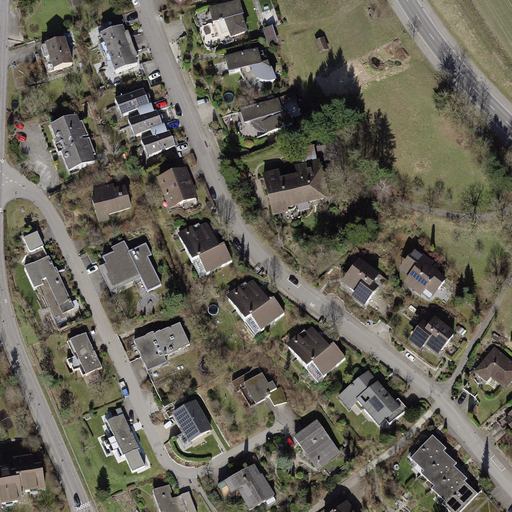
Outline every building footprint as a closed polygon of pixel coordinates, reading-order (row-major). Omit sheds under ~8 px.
[(241,3),(211,13),(216,27),(229,23),(235,40),(251,34),(241,3)] [(275,28),(265,31),(271,48),(281,44),(275,28)] [(129,29),(102,38),(116,77),(143,68),(138,54),(133,40),(129,29)] [(327,39),(318,43),(323,56),(332,52),(327,39)] [(67,41),(45,49),(53,76),(76,69),(67,41)] [(261,53),(228,62),(233,76),(252,71),(253,75),(257,79),(260,82),(265,84),(270,85),(277,85),(281,85),(272,65),(265,66),(261,53)] [(145,92),(118,102),(124,120),(141,114),(143,120),(133,124),(139,139),(153,134),(155,140),(145,144),(150,159),(175,150),(171,138),(167,127),(162,129),(158,119),(154,106),(150,107),(148,101),(145,92)] [(282,100),(243,111),(249,128),(266,124),(271,137),(297,127),(292,113),(286,116),(282,100)] [(80,117),(52,128),(70,175),(99,164),(80,117)] [(282,171),(266,175),(279,222),(300,216),(299,211),(330,202),(319,162),(297,168),(300,177),(285,181),(282,171)] [(189,169),(160,181),(173,211),(202,200),(189,169)] [(93,203),(100,223),(135,211),(127,188),(117,191),(115,185),(95,192),(99,201),(93,203)] [(211,221),(182,236),(204,280),(234,265),(211,221)] [(76,311),(40,233),(25,240),(37,264),(26,269),(35,290),(50,283),(65,316),(76,311)] [(102,271),(112,293),(143,279),(150,294),(164,287),(151,258),(154,257),(149,245),(130,253),(126,244),(114,249),(116,255),(107,259),(111,267),(102,271)] [(419,253),(405,273),(413,279),(408,286),(426,299),(430,293),(439,299),(451,283),(434,271),(437,266),(419,253)] [(363,263),(347,284),(360,294),(356,300),(369,310),(383,292),(378,288),(385,279),(363,263)] [(257,278),(230,298),(258,335),(285,316),(257,278)] [(427,325),(413,345),(427,354),(431,349),(445,359),(461,337),(439,322),(433,329),(427,325)] [(182,323),(137,344),(151,374),(170,365),(168,359),(193,348),(182,323)] [(314,325),(290,346),(323,384),(347,362),(314,325)] [(104,371),(88,336),(71,344),(78,360),(71,363),(76,375),(83,372),(86,379),(104,371)] [(511,361),(497,349),(477,374),(490,384),(495,379),(510,391),(511,389),(511,361)] [(372,373),(342,399),(353,411),(360,404),(383,430),(390,424),(394,428),(409,414),(372,373)] [(272,388),(265,377),(248,387),(259,407),(272,399),(277,408),(291,404),(278,384),(272,388)] [(199,402),(174,417),(192,447),(217,433),(199,402)] [(142,453),(126,417),(108,425),(115,441),(108,444),(113,456),(120,453),(124,461),(142,453)] [(320,423),(298,439),(322,472),(345,456),(350,463),(357,459),(349,448),(342,453),(320,423)] [(436,439),(415,462),(428,474),(426,477),(439,489),(436,492),(449,504),(445,507),(450,511),(466,511),(481,496),(474,490),(468,484),(470,482),(463,475),(457,469),(460,467),(452,460),(446,454),(449,451),(442,444),(436,439)] [(0,502),(0,503),(2,511),(29,506),(27,496),(49,492),(45,469),(40,470),(38,457),(15,461),(17,470),(14,470),(0,472),(0,502)] [(260,468),(223,491),(230,502),(242,495),(252,511),(262,511),(281,501),(260,468)] [(173,487),(156,493),(162,511),(199,511),(193,494),(177,499),(173,487)] [(358,511),(349,502),(337,511),(358,511)]
